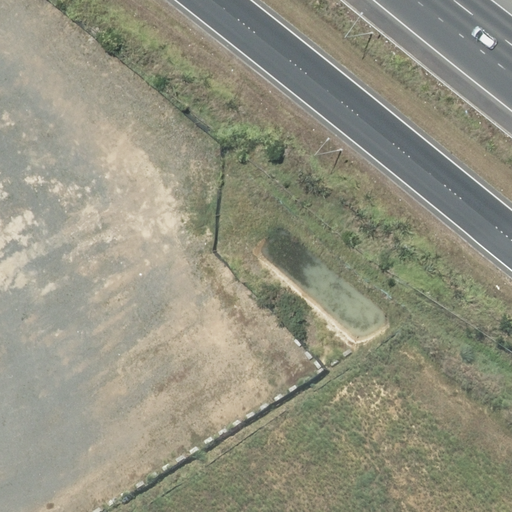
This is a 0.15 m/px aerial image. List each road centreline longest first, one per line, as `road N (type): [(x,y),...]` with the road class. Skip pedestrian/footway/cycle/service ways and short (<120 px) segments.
road 1 (trunk): [(511,239),(212,0)]
road 2 (motorway): [(511,82),(418,0)]
